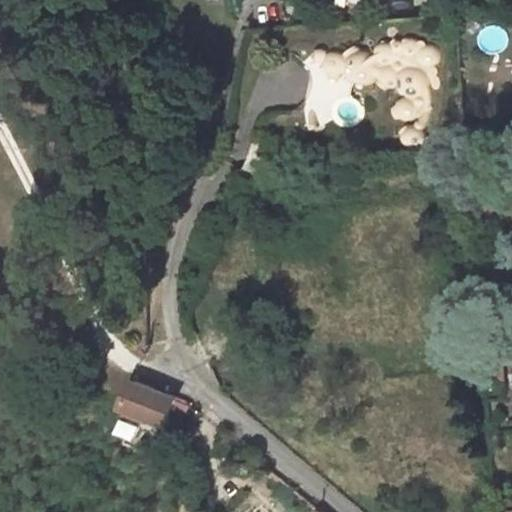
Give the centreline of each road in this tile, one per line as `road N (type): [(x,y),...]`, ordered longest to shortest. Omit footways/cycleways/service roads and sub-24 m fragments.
road 1 (residential): [(255,0),(168,283),(169,305),(181,360),(214,403),(347,511)]
road 2 (unknown): [(181,360),(124,340),(98,311),(0,117)]
